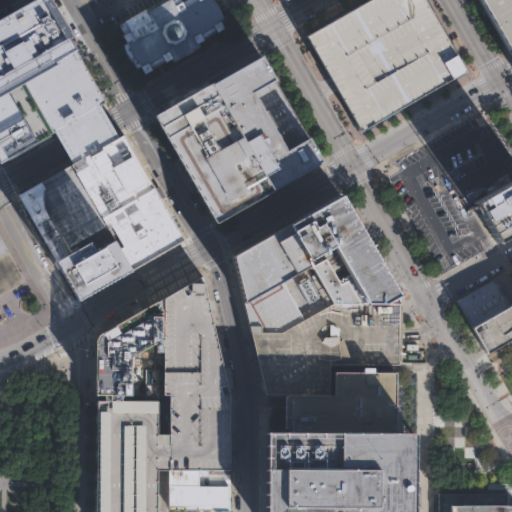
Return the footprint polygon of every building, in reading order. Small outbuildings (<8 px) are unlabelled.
[(46,0),(30,0),(0,17),(0,163),(52,134),(20,79),(72,49),(74,48),(46,0)] [(198,47),(170,62),(169,60),(142,74),(138,66),(133,69),(119,44),(125,41),(115,24),(144,8),(146,10),(164,0),(213,0),(224,19),(219,22),(223,30),(197,44),(198,47)] [(462,72),(421,0),(365,0),(301,37),(328,85),(355,133),(462,72)] [(511,0),(511,52),(506,56),(473,0),(511,0)] [(70,166),(61,150),(52,134),(20,79),(72,49),(182,242),(130,272),(106,230),(70,166)] [(320,160),(214,220),(154,114),(259,54),(320,160)] [(17,196),(70,166),(106,230),(130,272),(78,302),(17,196)] [(468,203),(511,178),(511,231),(488,245),(468,209),(471,208),(468,203)] [(398,300),(334,300),(291,221),(340,194),(398,300)] [(243,305),(230,255),(291,221),(315,267),(334,300),(291,324),(248,323),(243,305)] [(0,241),(22,279),(0,291),(0,241)] [(492,279),(505,272),(506,271),(511,281),(511,303),(507,306),(492,279)] [(228,392),(201,272),(180,284),(164,294),(162,392),(168,392),(168,431),(155,431),(155,469),(161,469),(168,469),(200,469),(229,469),(228,410),(228,392)] [(470,327),(455,301),(492,279),(507,306),(470,327)] [(96,392),(102,392),(120,392),(132,392),(133,355),(162,354),(164,304),(164,294),(102,328),(98,331),(96,336),(96,340),(96,392)] [(266,397),(248,323),(291,324),(334,300),(398,300),(398,313),(398,363),(326,363),(326,397),(280,396),(266,397)] [(470,327),(507,306),(511,303),(511,338),(509,340),(485,354),(483,351),(470,327)] [(280,396),(326,397),(331,397),(331,372),(396,372),(396,431),(415,432),(414,511),(268,511),(268,424),(280,424),(280,396)] [(155,511),(96,511),(97,398),(102,398),(120,398),(156,398),(155,431),(155,469),(155,511)] [(168,509),(229,509),(229,485),(200,485),(200,469),(168,469),(168,509)] [(208,473),(230,473),(230,484),(208,484),(208,473)] [(506,493),(506,504),(511,504),(511,511),(433,511),(433,493),(438,494),(438,492),(506,493)]
